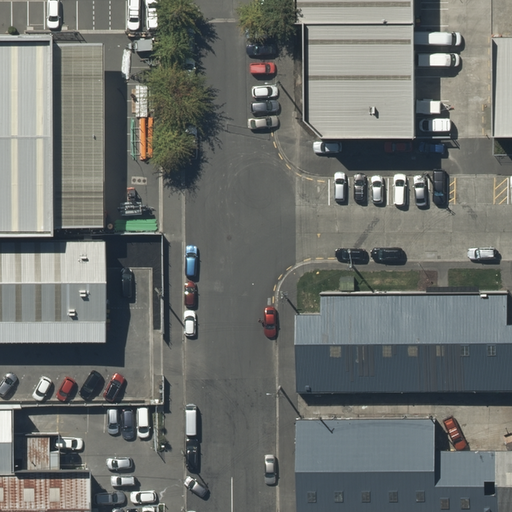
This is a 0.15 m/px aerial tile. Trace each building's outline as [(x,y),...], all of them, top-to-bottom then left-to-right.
[(407,0),(293,0),(296,133),(316,154),(409,153),(407,0)] [(511,27),(491,27),(492,127),(511,127),(511,27)] [(50,36),(0,36),(0,237),(52,237),(50,36)] [(105,251),(0,251),(0,342),(105,343),(105,251)] [(296,332),(296,403),(511,402),(511,338),(499,339),(499,310),(318,311),(318,332),(296,332)] [(298,511),(511,511),(511,451),(430,452),(430,421),(298,422),(298,511)] [(86,511),(86,470),(0,470),(0,511),(86,511)]
